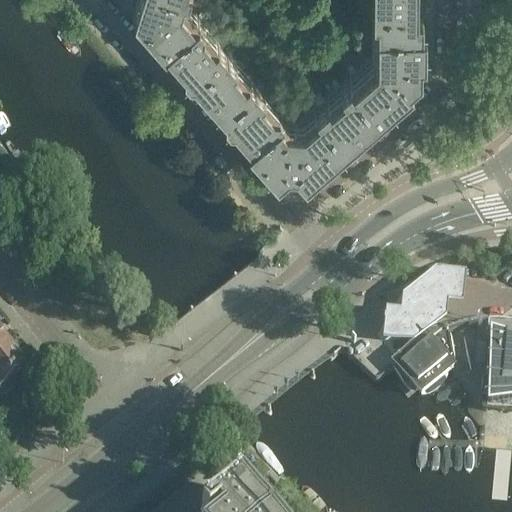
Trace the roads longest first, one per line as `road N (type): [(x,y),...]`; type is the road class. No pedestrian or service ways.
road 1 (residential): [(285,223),(435,97),(448,73),(449,0)]
road 2 (residential): [(98,0),(285,223)]
road 3 (secondary): [(511,162),(415,198),(321,265)]
road 4 (residential): [(0,267),(134,435)]
road 5 (secondary): [(134,435),(295,308)]
road 6 (secondary): [(340,285),(427,227),(511,205)]
road 7 (secondary): [(38,511),(134,435)]
